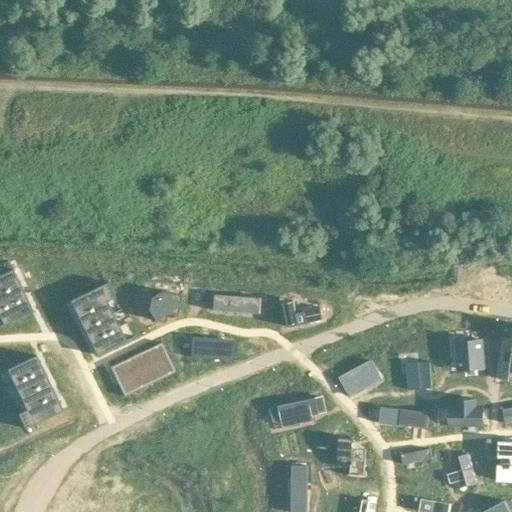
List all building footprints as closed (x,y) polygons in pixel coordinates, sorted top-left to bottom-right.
[(12,268),(0,273),(0,317),(3,324),(32,310),(12,268)] [(107,281),(69,299),(96,354),(125,340),(106,300),(114,296),(107,281)] [(152,287),(145,317),(165,322),(167,312),(177,314),(181,294),(152,287)] [(213,293),(212,309),(261,312),(262,297),(213,293)] [(293,294),(283,296),(287,314),(289,326),(323,319),(321,306),(297,311),(293,294)] [(191,337),(190,356),(232,359),(234,340),(191,337)] [(455,341),(456,355),(457,370),(465,369),(486,367),(487,367),(485,352),(484,338),(476,339),(455,341)] [(161,341),(110,366),(124,395),(175,370),(161,341)] [(36,354),(7,368),(26,408),(17,412),(24,427),(62,409),(36,354)] [(372,360),(341,377),(351,395),(382,379),(372,360)] [(431,361),(406,362),(408,389),(433,387),(431,361)] [(279,406),(271,407),(274,421),(282,420),(324,411),(321,397),(279,406)] [(449,406),(449,426),(484,426),(484,406),(476,406),(476,399),(457,399),(457,406),(449,406)] [(381,406),(379,422),(427,428),(429,412),(381,406)] [(511,407),(503,409),(506,423),(511,421),(511,407)] [(339,437),(337,465),(351,466),(350,475),(365,476),(367,448),(354,447),(354,438),(339,437)] [(498,463),(497,480),(511,480),(511,441),(499,441),(498,457),(503,457),(502,463),(498,463)] [(431,448),(402,454),(404,464),(433,458),(431,448)] [(463,469),(448,473),(450,483),(466,479),(467,484),(477,481),(469,454),(460,456),(463,469)] [(292,464),(291,511),(307,511),(308,465),(292,464)] [(422,498),(419,511),(427,511),(449,511),(451,503),(422,498)] [(363,499),(360,511),(374,511),(377,501),(363,499)] [(481,511),(480,509),(473,511),(511,511),(505,499),(482,511),(481,511)]
